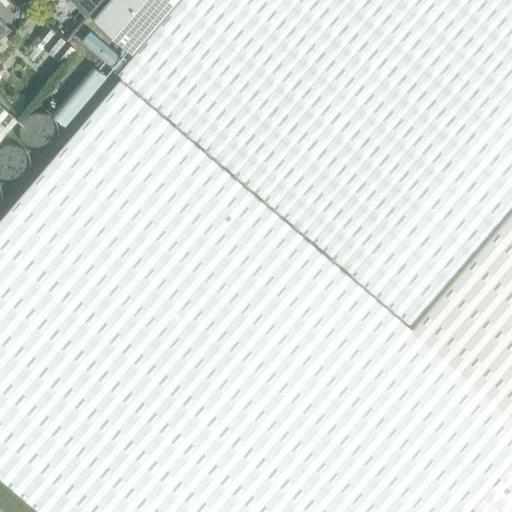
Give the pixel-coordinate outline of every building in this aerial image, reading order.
[(119,79),(0,217),(0,475),(41,511),(467,511),(477,501),(511,460),(511,412),(461,369),(511,308),(511,0),(182,0),(135,56),(133,59),(117,77),(119,79)] [(75,0),(76,2),(88,17),(102,0),(75,0)] [(112,0),(94,21),(135,56),(182,0),(112,0)] [(0,21),(0,38),(9,31),(0,21)] [(43,27),(37,34),(47,43),(67,60),(73,52),(75,50),(45,24),(43,27)] [(37,34),(22,51),(33,60),(47,43),(37,34)] [(90,34),(81,44),(109,68),(118,58),(90,34)] [(105,78),(92,68),(52,119),(63,128),(105,78)] [(0,144),(18,124),(0,108),(0,144)] [(37,114),(31,115),(27,119),(23,123),(22,128),(22,134),(23,139),(27,143),(31,147),(37,149),(43,148),(49,146),(53,141),(56,136),(57,130),(55,124),(52,119),(47,116),(42,114),(37,114)] [(6,148),(0,150),(0,180),(1,181),(6,183),(11,184),(16,183),(22,180),(26,176),(29,170),(29,163),(27,157),(24,152),(18,149),(12,147),(6,148)] [(511,308),(461,369),(511,412),(511,308)] [(467,511),(511,511),(511,460),(477,501),(467,511)]
